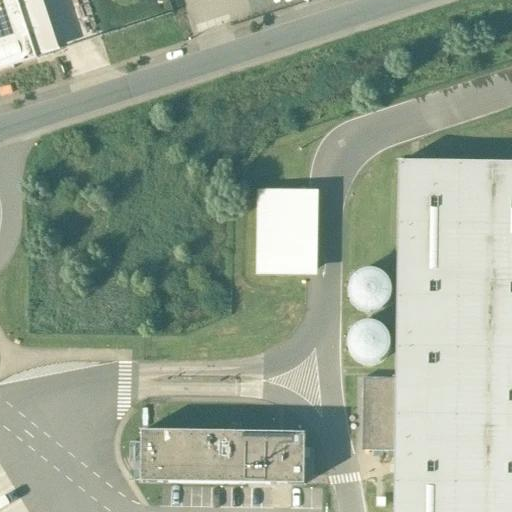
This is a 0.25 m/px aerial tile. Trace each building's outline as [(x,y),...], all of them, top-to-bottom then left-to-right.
[(0,0),(0,76),(62,55),(43,0),(0,0)] [(511,511),(511,164),(398,162),(395,379),(394,452),(393,511),(511,511)] [(317,192),(257,191),(256,274),(315,275),(317,192)] [(348,288),(348,295),(351,302),(356,308),(362,312),(369,313),(376,312),(382,309),(387,304),(390,297),(391,290),(390,284),(386,278),(381,273),(375,270),(368,270),(361,271),(355,275),(350,281),(348,288)] [(347,341),(347,348),(350,355),(355,360),(361,364),(368,365),(375,364),(381,361),(386,356),(389,350),(390,343),(389,336),(385,330),(380,326),(374,323),(367,322),(360,324),(354,328),(349,334),(347,341)] [(395,379),(363,378),(362,451),(394,452),(395,379)] [(305,434),(141,432),(141,483),(304,485),(305,434)]
